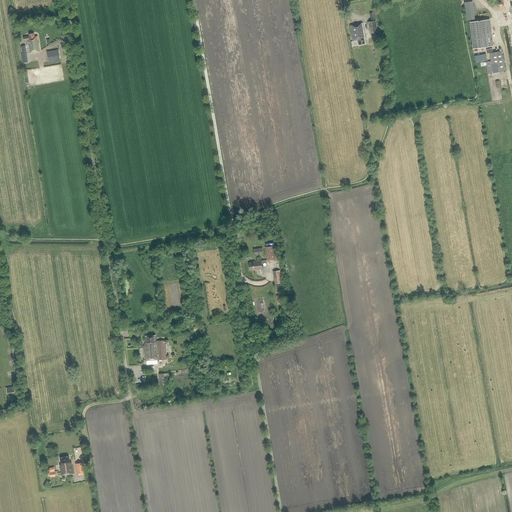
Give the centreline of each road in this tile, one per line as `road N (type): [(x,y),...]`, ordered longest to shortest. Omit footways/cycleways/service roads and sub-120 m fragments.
road 1 (track): [(280,511),(231,219)]
road 2 (unclassified): [(105,241),(64,0)]
road 3 (track): [(193,0),(231,219)]
